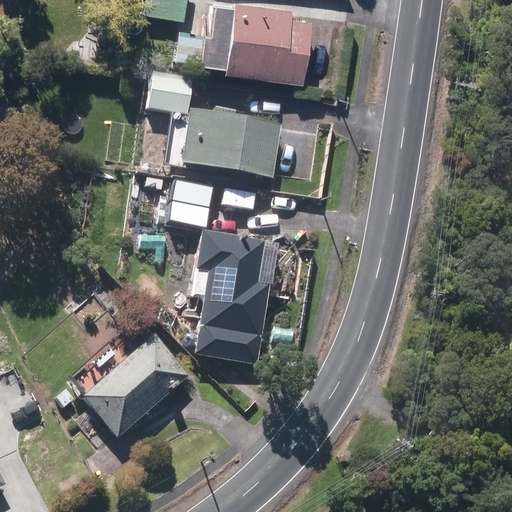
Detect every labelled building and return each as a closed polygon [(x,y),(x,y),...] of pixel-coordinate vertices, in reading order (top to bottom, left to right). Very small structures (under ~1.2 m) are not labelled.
[(146,0),(145,10),(184,16),(186,0),(146,0)] [(226,65),(304,78),(313,15),(293,12),(294,3),(277,0),(215,0),(213,27),(206,26),(202,57),(227,61),(226,65)] [(147,106),(188,113),(194,76),(153,70),(147,106)] [(183,160),(275,173),(282,120),(191,106),(183,160)] [(166,221),(203,226),(208,190),(171,185),(166,221)] [(109,199),(104,225),(125,228),(129,202),(109,199)] [(196,352),(258,363),(271,282),(258,279),(265,237),(205,227),(197,265),(200,265),(195,290),(206,293),(196,352)] [(76,418),(101,448),(117,435),(119,436),(192,372),(155,331),(83,394),(92,404),(76,418)] [(43,365),(52,376),(61,369),(53,358),(43,365)] [(0,402),(0,403),(10,425),(48,408),(37,384),(0,402)]
